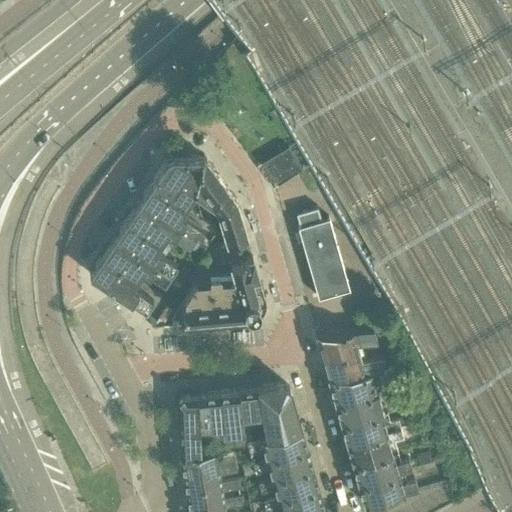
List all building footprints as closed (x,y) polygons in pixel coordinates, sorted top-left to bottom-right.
[(276,183),(277,183),(296,172),(298,171),(301,169),(288,146),(285,148),(272,155),(261,162),(265,168),(272,178),(276,183)] [(165,159),(151,182),(185,204),(193,191),(203,155),(172,155),(165,159)] [(235,198),(203,155),(193,191),(217,208),(226,240),(246,235),(235,198)] [(151,182),(138,200),(194,237),(200,227),(179,213),(185,204),(151,182)] [(138,200),(126,218),(160,241),(165,232),(187,247),(192,240),(194,237),(138,200)] [(297,225),(317,296),(348,287),(328,217),(320,219),(317,206),(295,212),(299,224),(297,225)] [(196,208),(197,215),(205,220),(207,216),(201,207),(196,208)] [(126,218),(113,236),(170,273),(176,263),(154,249),(160,241),(126,218)] [(113,236),(101,254),(136,277),(142,269),(163,283),(170,273),(113,236)] [(204,236),(201,241),(206,245),(210,240),(204,236)] [(206,245),(201,241),(200,241),(195,248),(202,252),(203,250),(206,245)] [(136,277),(101,254),(89,273),(114,289),(145,310),(152,299),(131,285),(136,277)] [(234,278),(219,279),(225,322),(251,320),(253,320),(255,319),(257,318),(259,317),(261,315),(262,313),(263,311),(264,309),(265,307),(265,305),(265,302),(264,300),(251,255),(230,262),(234,278)] [(170,275),(181,283),(190,269),(179,262),(170,275)] [(200,275),(197,278),(195,324),(225,322),(219,279),(219,274),(200,275)] [(195,324),(197,278),(195,280),(171,315),(172,325),(195,324)] [(169,286),(163,294),(170,298),(175,290),(169,286)] [(355,313),(359,329),(373,327),(374,327),(369,309),(355,313)] [(315,333),(321,353),(357,350),(355,342),(376,339),(373,328),(317,333),(315,333)] [(357,350),(321,353),(328,377),(370,370),(385,366),(381,353),(359,358),(357,350)] [(392,350),(381,353),(385,366),(396,363),(392,350)] [(328,377),(335,402),(376,389),(370,370),(328,377)] [(256,386),(257,387),(261,421),(265,435),(300,427),(288,386),(288,385),(284,382),(283,382),(256,386)] [(257,387),(237,389),(242,422),(261,421),(257,387)] [(237,389),(217,391),(220,423),(221,430),(232,428),(234,444),(244,442),(242,422),(237,389)] [(335,402),(341,423),(381,410),(394,406),(391,397),(379,400),(376,389),(335,402)] [(217,391),(197,393),(199,425),(220,423),(217,391)] [(179,453),(180,454),(200,450),(199,425),(197,393),(181,393),(177,398),(179,453)] [(341,423),(346,442),(400,426),(397,417),(384,420),(381,410),(341,423)] [(346,442),(352,463),(392,451),(392,450),(391,450),(388,439),(402,435),(400,426),(346,442)] [(306,447),(300,427),(265,435),(246,441),(248,449),(262,445),(265,457),(306,447)] [(222,435),(220,436),(212,437),(214,448),(216,448),(224,446),(222,435)] [(311,466),(306,447),(265,457),(243,463),(246,474),(269,467),(272,477),(311,466)] [(180,454),(182,470),(235,461),(241,460),(239,452),(217,455),(216,448),(214,448),(200,450),(180,454)] [(416,452),(419,464),(432,460),(429,448),(416,452)] [(358,482),(398,471),(411,467),(408,457),(395,461),(392,451),(352,463),(358,482)] [(182,470),(185,486),(221,480),(220,473),(236,470),(235,461),(182,470)] [(317,486),(311,466),(272,477),(249,483),(251,493),(275,487),(277,497),(317,486)] [(398,471),(358,482),(364,503),(404,491),(403,491),(417,487),(414,477),(400,481),(398,471)] [(185,486),(188,503),(224,497),(223,489),(239,487),(238,478),(221,480),(185,486)] [(298,511),(323,506),(317,486),(277,497),(254,503),(256,511),(260,511),(280,507),(281,511),(298,511)] [(188,503),(189,511),(226,511),(225,506),(242,503),(240,494),(224,497),(188,503)]
